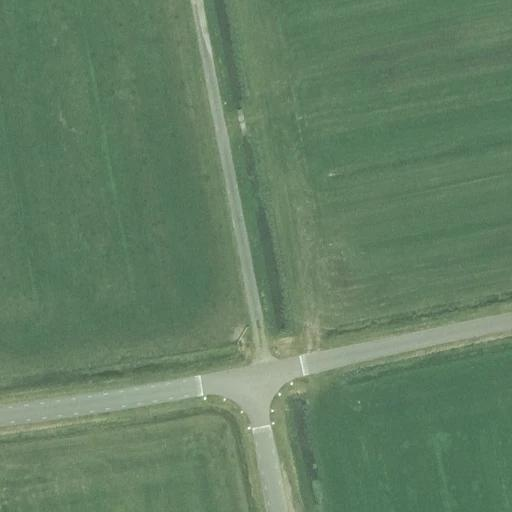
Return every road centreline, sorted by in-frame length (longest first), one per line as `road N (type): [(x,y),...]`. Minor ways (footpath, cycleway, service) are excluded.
road 1 (unclassified): [(251,374),(511,319)]
road 2 (tertiary): [(0,415),(251,374)]
road 3 (tertiary): [(276,511),(251,374)]
